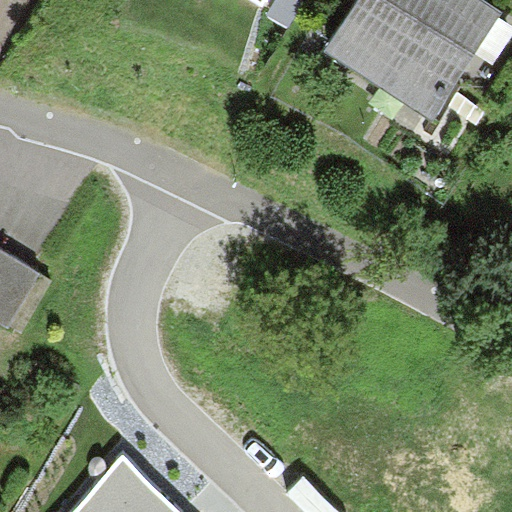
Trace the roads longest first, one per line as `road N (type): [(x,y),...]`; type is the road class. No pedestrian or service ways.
road 1 (residential): [(185,181),(134,293),(143,362),(160,394),(282,511)]
road 2 (residential): [(185,181),(511,358)]
road 3 (residential): [(0,108),(185,181)]
